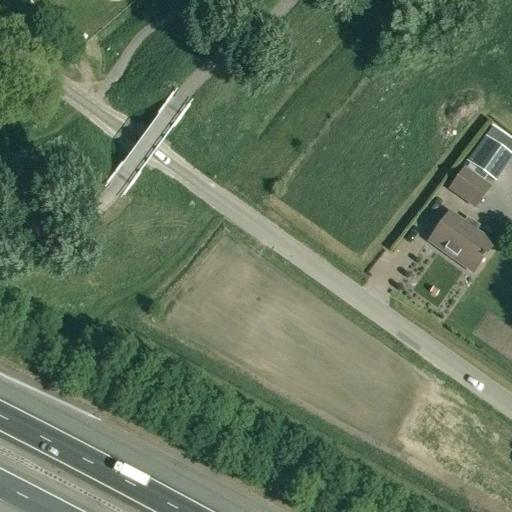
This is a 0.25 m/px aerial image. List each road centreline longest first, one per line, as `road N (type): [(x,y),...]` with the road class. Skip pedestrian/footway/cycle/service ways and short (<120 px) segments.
road 1 (unclassified): [(511,407),(0,44)]
road 2 (motorway): [(178,511),(0,417)]
